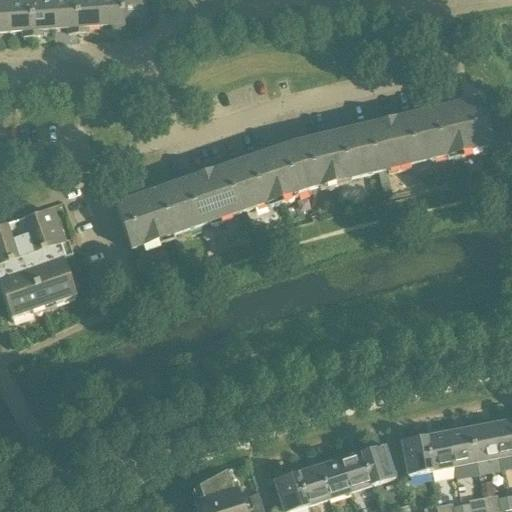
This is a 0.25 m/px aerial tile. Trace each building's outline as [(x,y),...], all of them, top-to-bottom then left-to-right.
[(52,0),(53,1),(55,31),(68,31),(68,37),(78,36),(75,0),(52,0)] [(98,0),(75,0),(78,36),(88,35),(87,29),(100,28),(98,0)] [(121,0),(98,0),(100,28),(113,28),(114,34),(125,33),(124,20),(123,21),(121,0)] [(121,0),(123,21),(124,20),(147,19),(145,0),(121,0)] [(53,1),(30,3),(32,39),(42,38),(42,32),(55,31),(53,1)] [(30,3),(7,4),(9,34),(22,34),(23,40),(32,39),(30,3)] [(7,4),(0,4),(0,35),(9,34),(7,4)] [(294,146),(308,192),(378,176),(387,173),(388,177),(410,172),(409,168),(490,149),(479,102),(466,105),(468,111),(398,128),(396,118),(376,123),(379,132),(309,149),(307,143),(294,146)] [(308,192),(294,146),(282,150),(284,156),(216,179),(213,170),(194,177),(197,186),(129,209),(127,203),(115,207),(131,253),(210,226),(210,229),(231,222),(230,219),(308,192)] [(393,195),(388,177),(387,173),(378,176),(383,197),(393,195)] [(52,216),(6,232),(0,234),(0,291),(11,323),(33,315),(31,310),(52,303),(54,308),(76,301),(59,252),(64,250),(52,216)] [(511,458),(511,423),(491,427),(498,461),(511,458)] [(498,461),(491,427),(468,431),(475,466),(498,461)] [(475,466),(468,431),(446,436),(453,470),(475,466)] [(446,436),(424,440),(431,474),(453,470),(446,436)] [(431,474),(424,440),(401,444),(407,479),(431,474)] [(361,455),(372,489),(395,481),(384,448),(361,455)] [(361,455),(340,462),(350,496),(372,489),(361,455)] [(340,462),(318,469),(328,503),(350,496),(340,462)] [(328,503),(318,469),(296,476),(307,509),(328,503)] [(298,511),(307,509),(296,476),(274,484),(282,511),(298,511)] [(242,511),(237,494),(232,495),(226,478),(226,477),(198,492),(199,493),(203,504),(197,506),(199,511),(242,511)] [(492,486),(481,488),(483,500),(494,498),(492,486)] [(254,511),(263,511),(258,496),(250,499),(254,511)] [(507,511),(505,500),(497,502),(499,511),(507,511)]
